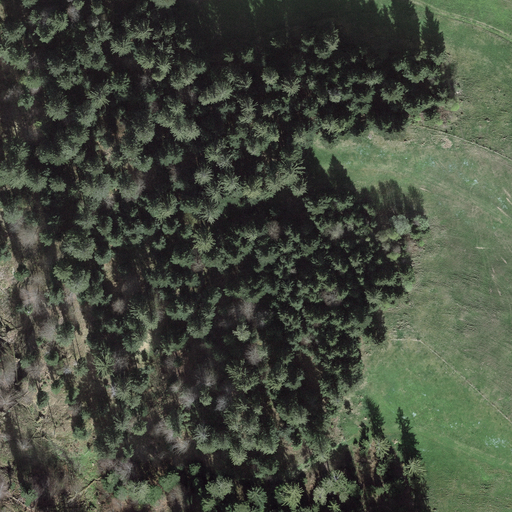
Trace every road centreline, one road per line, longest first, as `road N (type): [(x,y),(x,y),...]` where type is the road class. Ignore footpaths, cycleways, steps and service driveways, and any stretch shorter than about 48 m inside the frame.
road 1 (track): [(511,219),(391,166),(320,168),(251,200),(209,231),(147,337)]
road 2 (track): [(281,483),(322,452),(401,426),(511,471)]
